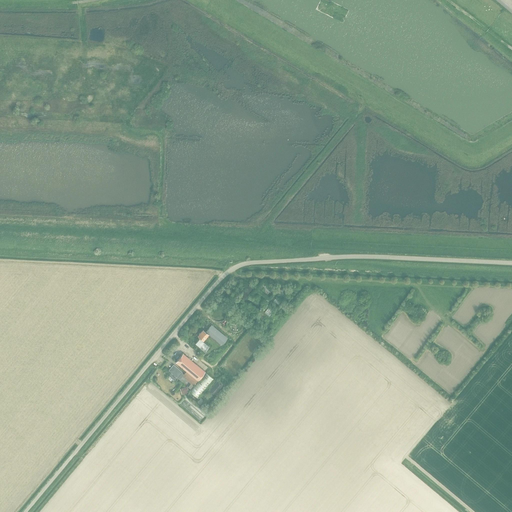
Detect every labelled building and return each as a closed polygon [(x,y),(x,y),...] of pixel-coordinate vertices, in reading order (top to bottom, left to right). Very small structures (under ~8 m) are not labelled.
[(249,326),(235,344),(241,344),(246,347),(248,347),(245,351),(247,352),(248,357),(245,357),(246,361),(262,340),(260,338),(259,338),(254,334),(257,334),(257,332),(260,334),(260,330),(253,326),(249,326)] [(202,330),(197,335),(203,340),(207,334),(209,335),(210,333),(207,331),(206,333),(202,330)] [(175,362),(186,371),(197,380),(205,371),(182,353),(175,362)] [(182,372),(173,365),(168,371),(171,373),(169,376),(174,380),(176,377),(177,378),(177,377),(179,379),(182,376),(183,374),(181,373),(182,372)] [(197,380),(186,371),(182,376),(191,383),(188,387),(190,389),(197,380)] [(193,394),(209,375),(205,372),(189,391),(193,394)] [(198,398),(214,379),(209,375),(193,394),(198,398)] [(217,381),(210,389),(214,394),(222,385),(217,381)] [(187,386),(180,389),(181,392),(182,394),(189,392),(187,386)] [(202,418),(207,412),(187,396),(183,401),(195,411),(197,409),(198,410),(196,413),(202,418)]
